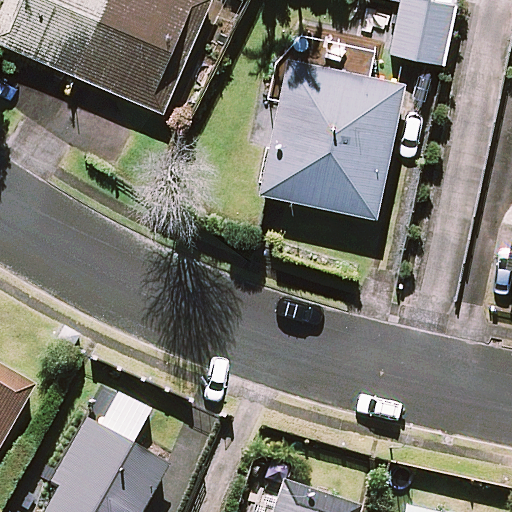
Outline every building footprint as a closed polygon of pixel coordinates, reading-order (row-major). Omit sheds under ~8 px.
[(218,1),(214,0),(5,0),(0,12),(0,40),(169,114),(218,1)] [(455,4),(434,0),(400,0),(391,52),(444,63),(455,4)] [(403,83),(287,60),(261,192),(377,215),(403,83)] [(0,422),(21,386),(0,374),(0,422)] [(137,511),(162,463),(82,423),(50,486),(56,488),(43,511),(137,511)] [(342,511),(271,488),(262,511),(342,511)]
